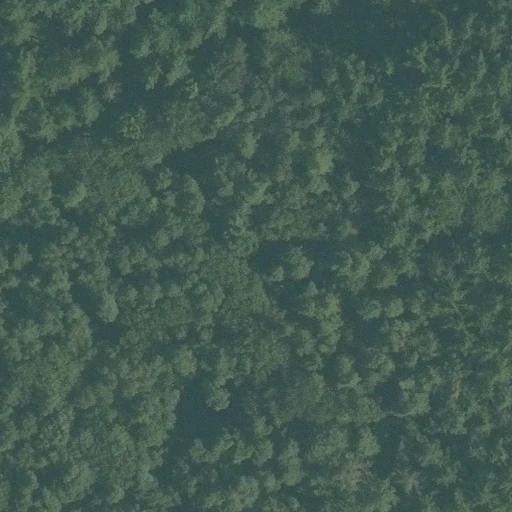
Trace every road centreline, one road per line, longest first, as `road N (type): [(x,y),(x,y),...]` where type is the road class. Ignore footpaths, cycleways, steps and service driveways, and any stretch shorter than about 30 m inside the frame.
road 1 (track): [(354,511),(326,468),(190,149),(163,109)]
road 2 (track): [(163,109),(0,186)]
